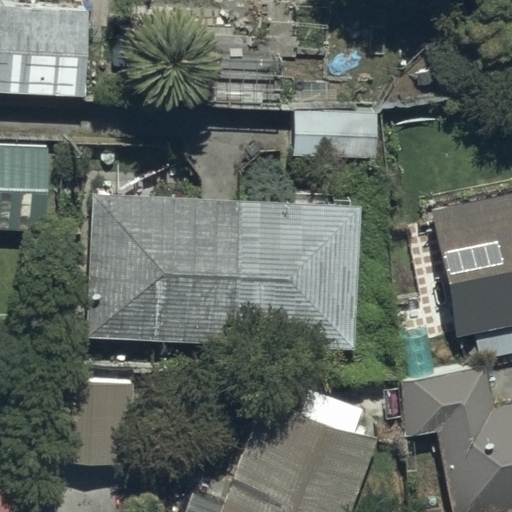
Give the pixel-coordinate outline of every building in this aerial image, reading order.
[(89,8),(0,0),(0,89),(80,97),(89,8)] [(372,152),(373,108),(293,107),(292,150),(372,152)] [(47,139),(0,139),(0,223),(48,223),(47,139)] [(354,199),(90,189),(85,340),(349,349),(354,199)] [(511,190),(432,204),(453,331),(511,320),(511,190)] [(482,358),(397,376),(409,430),(434,425),(452,511),(483,511),(511,506),(511,396),(491,401),(482,358)] [(51,375),(48,455),(141,459),(143,429),(129,428),(131,379),(51,375)] [(346,511),(374,430),(351,423),(359,400),(304,382),(296,405),(255,391),(220,497),(189,486),(180,511),(346,511)] [(11,511),(13,483),(0,481),(0,511),(11,511)]
